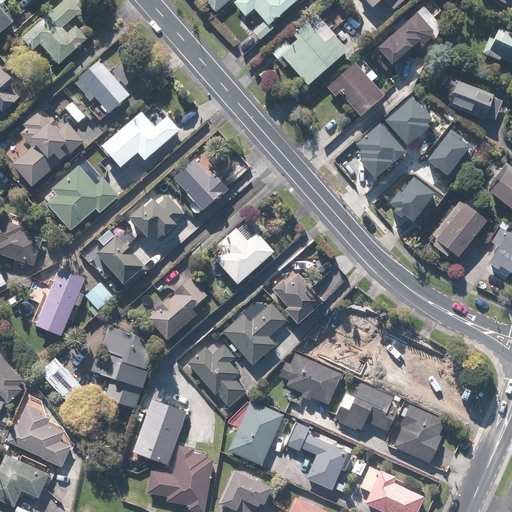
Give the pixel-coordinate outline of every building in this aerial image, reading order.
[(82,11),(73,0),(65,0),(21,38),(34,52),(42,44),(60,64),(88,39),(72,20),(82,11)] [(207,0),(218,13),(233,0),(207,0)] [(240,42),(249,52),(275,29),(272,25),(303,0),(239,0),(236,3),(247,16),(257,8),(267,20),(240,42)] [(370,0),(377,8),(387,0),(391,0),(398,8),(408,0),(370,0)] [(0,35),(15,23),(0,4),(0,35)] [(322,11),(272,53),(279,61),(285,55),(312,86),(355,49),(322,11)] [(436,36),(436,30),(420,13),(413,20),(410,17),(370,52),(389,71),(424,38),(429,42),(436,36)] [(503,58),(511,62),(511,28),(497,22),(483,51),(502,60),(503,58)] [(102,59),(76,83),(96,104),(91,109),(102,121),(112,112),(114,113),(134,94),(128,87),(142,74),(126,57),(113,70),(102,59)] [(357,60),(329,85),(338,96),(343,91),(364,115),(372,108),(376,111),(384,104),(381,101),(389,94),(375,80),(381,74),(375,68),(369,74),(357,60)] [(16,81),(0,65),(0,108),(4,113),(21,95),(11,85),(16,81)] [(450,78),(446,91),(454,94),(450,102),(489,119),(492,113),(503,118),(511,98),(511,97),(500,92),(498,96),(461,80),(460,82),(450,78)] [(413,98),(385,123),(406,147),(429,127),(427,125),(432,120),(413,98)] [(19,167),(11,173),(32,197),(40,191),(36,186),(88,142),(70,121),(63,127),(57,119),(55,121),(45,109),(26,125),(29,129),(24,133),(36,147),(16,164),(19,167)] [(106,143),(125,165),(142,151),(148,159),(183,130),(170,115),(158,126),(144,110),(106,143)] [(358,160),(375,179),(404,154),(379,126),(355,147),(359,152),(357,153),(361,157),(358,160)] [(432,170),(450,182),(470,154),(464,150),(469,143),(450,130),(427,162),(434,167),(432,170)] [(196,157),(175,177),(207,209),(225,191),(227,193),(233,187),(217,171),(213,175),(196,157)] [(502,180),(494,190),(511,204),(511,163),(510,162),(498,177),(502,180)] [(49,202),(75,229),(97,208),(102,213),(120,195),(104,178),(98,184),(80,165),(54,189),(58,193),(49,202)] [(425,205),(434,194),(410,177),(400,191),(398,189),(387,205),(416,226),(429,208),(425,205)] [(450,255),(455,250),(461,255),(492,220),(458,190),(450,198),(459,206),(435,232),(439,235),(434,241),(450,255)] [(155,194),(134,214),(152,234),(157,229),(166,239),(184,223),(180,218),(186,212),(170,195),(162,201),(155,194)] [(0,252),(37,263),(45,235),(0,222),(0,252)] [(511,230),(503,225),(493,241),(500,246),(491,261),(501,267),(503,264),(511,270),(511,230)] [(228,250),(219,258),(242,282),(277,249),(259,230),(250,238),(239,226),(221,243),(228,250)] [(120,234),(102,251),(129,281),(148,264),(134,249),(138,246),(131,238),(127,242),(120,234)] [(0,266),(0,286),(9,282),(0,266)] [(88,277),(62,266),(39,323),(65,334),(88,277)] [(177,294),(151,318),(170,339),(200,313),(195,307),(209,295),(184,267),(167,282),(177,294)] [(295,267),(274,288),(290,304),(286,308),(301,323),(325,298),(295,267)] [(245,311),(225,329),(255,363),(278,342),(272,335),(289,319),(273,302),(253,320),(245,311)] [(368,318),(349,343),(353,350),(369,376),(400,358),(386,333),(376,338),(383,329),(368,318)] [(113,322),(94,368),(114,377),(106,395),(136,407),(144,386),(147,387),(153,372),(146,368),(157,340),(113,322)] [(206,344),(188,362),(218,393),(219,393),(231,406),(248,390),(236,377),(241,371),(232,361),(238,356),(225,343),(215,353),(206,344)] [(21,386),(27,378),(0,348),(0,413),(1,414),(8,400),(13,404),(25,389),(21,386)] [(288,361),(283,375),(291,378),(289,384),(305,390),(304,395),(314,399),(315,396),(331,403),(344,371),(296,352),(292,362),(288,361)] [(61,355),(43,369),(73,405),(90,390),(61,355)] [(391,386),(394,384),(397,387),(409,375),(406,372),(409,369),(400,359),(382,376),(391,386)] [(348,391),(335,419),(362,431),(367,421),(391,432),(405,401),(365,383),(359,396),(348,391)] [(190,410),(148,394),(142,409),(150,412),(136,450),(170,463),(190,410)] [(286,414),(252,399),(230,449),(264,464),(286,414)] [(14,426),(8,440),(65,466),(75,443),(64,438),(69,429),(51,421),(55,413),(30,402),(18,428),(14,426)] [(447,419),(411,402),(401,424),(403,425),(394,445),(432,462),(445,435),(441,433),(447,419)] [(312,426),(300,421),(290,444),(302,450),(303,447),(319,453),(309,477),(335,488),(344,467),(348,469),(354,453),(309,433),(312,426)] [(153,469),(149,491),(170,493),(169,500),(191,502),(190,510),(209,511),(215,453),(194,451),(195,445),(181,444),(176,472),(153,469)] [(52,470),(8,451),(0,468),(0,497),(17,504),(24,489),(41,496),(52,470)] [(360,486),(372,491),(367,502),(389,511),(419,511),(428,494),(423,493),(424,490),(402,480),(401,481),(395,479),(397,474),(382,468),(381,471),(369,466),(360,486)] [(277,485),(236,467),(220,504),(232,509),(230,511),(258,511),(263,502),(268,504),(277,485)] [(289,511),(337,511),(338,511),(298,494),(289,511)]
